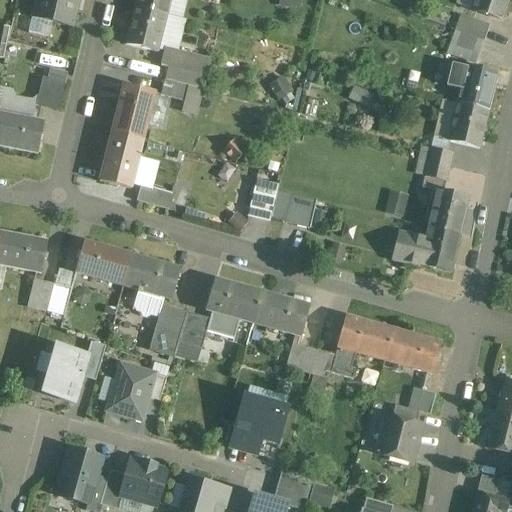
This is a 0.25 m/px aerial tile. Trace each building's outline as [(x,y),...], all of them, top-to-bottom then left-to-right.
[(80,0),(37,0),(33,19),(73,29),(80,0)] [(169,0),(137,0),(136,8),(166,16),(169,0)] [(507,0),(474,0),(471,9),(501,20),(507,0)] [(136,8),(135,8),(126,46),(157,53),(166,16),(136,8)] [(489,26),(460,16),(455,31),(483,41),(483,42),(484,42),(489,26)] [(483,41),(455,31),(447,54),(475,64),(483,42),(483,41)] [(496,75),(466,67),(457,104),(487,111),(496,75)] [(66,76),(50,73),(49,81),(48,82),(64,86),(66,76)] [(64,86),(48,82),(49,81),(42,79),(36,108),(58,113),(64,86)] [(187,86),(165,81),(162,97),(183,102),(187,86)] [(154,94),(124,87),(112,134),(142,142),(154,94)] [(487,111),(457,104),(448,142),(479,149),(487,111)] [(42,125),(0,116),(0,148),(36,156),(42,125)] [(142,142),(112,134),(100,182),(130,189),(142,142)] [(415,174),(450,180),(455,152),(421,146),(415,174)] [(162,194),(141,187),(136,202),(159,208),(162,194)] [(173,211),(182,214),(187,193),(178,191),(173,211)] [(387,213),(403,217),(408,195),(391,191),(387,213)] [(467,199),(437,192),(428,229),(459,236),(467,199)] [(316,202),(288,195),(281,223),(309,230),(316,202)] [(459,236),(428,229),(425,241),(399,235),(398,239),(392,240),(389,252),(394,255),(393,260),(451,274),(459,236)] [(48,245),(0,235),(0,266),(42,274),(48,245)] [(131,257),(85,244),(76,273),(122,287),(131,257)] [(179,271),(131,257),(122,287),(170,301),(179,271)] [(58,268),(53,285),(70,290),(71,290),(76,273),(58,268)] [(53,285),(34,281),(27,309),(46,313),(53,285)] [(261,295),(214,282),(206,311),(211,313),(209,320),(206,332),(234,341),(239,321),(253,325),(261,295)] [(70,290),(53,285),(46,313),(63,318),(70,290)] [(309,309),(261,295),(253,325),(300,339),(309,309)] [(209,320),(186,313),(177,344),(201,351),(206,332),(209,320)] [(393,331),(345,317),(337,346),(338,347),(335,357),(330,355),(325,372),(353,380),(356,369),(351,367),(356,352),(385,360),(393,331)] [(440,345),(393,331),(385,360),(432,373),(440,345)] [(316,352),(292,345),(284,373),(296,376),(297,372),(310,375),(310,372),(316,352)] [(88,358),(56,349),(43,395),(74,404),(88,358)] [(330,355),(316,352),(310,372),(324,376),(325,372),(330,355)] [(154,376),(120,366),(118,373),(107,413),(141,423),(154,376)] [(511,382),(504,381),(497,411),(511,414),(511,382)] [(435,394),(422,390),(418,405),(416,412),(419,412),(430,415),(435,394)] [(421,393),(413,391),(410,403),(418,405),(421,393)] [(287,411),(244,399),(231,449),(273,460),(287,411)] [(416,412),(395,406),(392,417),(416,423),(419,412),(416,412)] [(511,414),(497,411),(490,440),(511,445),(511,414)] [(392,417),(387,416),(377,454),(411,463),(422,425),(416,423),(392,417)] [(101,460),(69,451),(56,497),(87,506),(88,506),(96,477),(101,460)] [(141,466),(130,462),(126,476),(120,498),(121,498),(155,508),(165,472),(154,469),(155,467),(142,464),(141,466)] [(126,476),(110,472),(107,481),(100,507),(117,511),(121,498),(120,498),(126,476)] [(302,511),(311,484),(280,476),(272,503),(287,507),(287,508),(301,511),(302,511)] [(107,481),(96,477),(88,506),(87,506),(85,511),(98,511),(100,507),(107,481)] [(208,482),(190,477),(180,511),(222,511),(228,492),(214,488),(213,488),(207,486),(208,482)] [(511,511),(511,503),(476,495),(471,511),(511,511)] [(272,503),(253,497),(248,511),(285,511),(287,508),(287,507),(272,503)] [(390,511),(392,507),(365,499),(362,511),(365,511),(390,511)]
